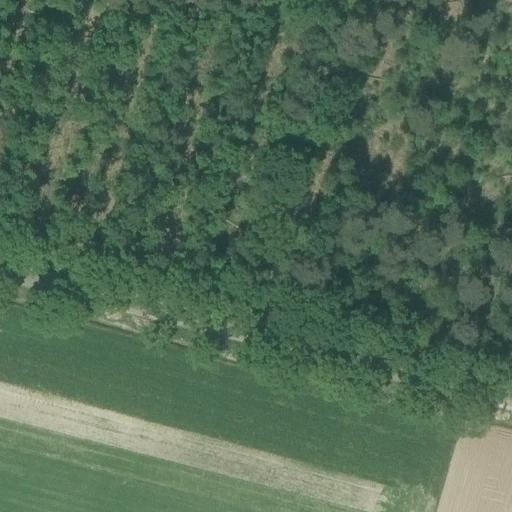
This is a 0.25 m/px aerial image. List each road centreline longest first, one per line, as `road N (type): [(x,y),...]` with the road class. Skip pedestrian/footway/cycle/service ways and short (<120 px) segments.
road 1 (unclassified): [(511,412),(0,282)]
road 2 (track): [(339,0),(256,347)]
